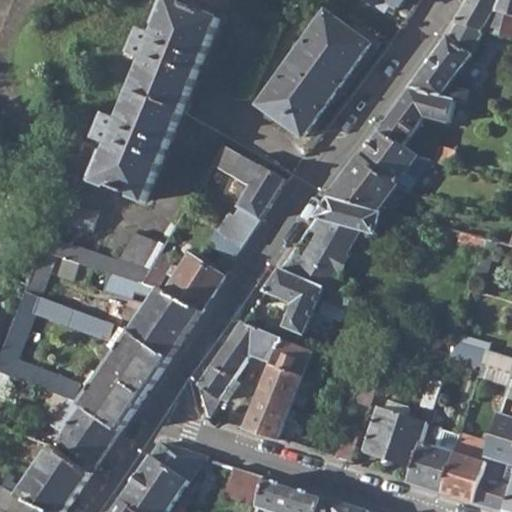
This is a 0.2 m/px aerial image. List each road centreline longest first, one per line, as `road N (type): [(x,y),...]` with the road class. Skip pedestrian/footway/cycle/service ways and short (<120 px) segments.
road 1 (residential): [(156,416),(449,0)]
road 2 (residential): [(156,416),(430,511)]
